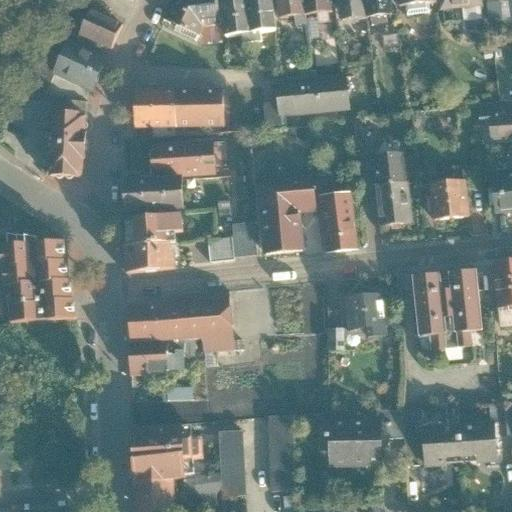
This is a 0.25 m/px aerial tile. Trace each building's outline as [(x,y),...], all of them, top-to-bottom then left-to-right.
[(217,30),(214,0),(172,0),(160,23),(200,40),(204,31),(217,30)] [(249,38),(245,0),(218,0),(223,40),(249,38)] [(273,35),(269,0),(245,0),(249,38),(273,35)] [(306,19),(303,0),(276,0),(279,23),(306,19)] [(331,16),(329,0),(303,0),(306,19),(331,16)] [(367,20),(366,8),(364,0),(335,0),(338,23),(367,20)] [(392,5),(391,0),(364,0),(366,8),(392,5)] [(434,5),(433,0),(397,0),(398,9),(434,5)] [(439,0),(440,11),(481,8),(480,0),(439,0)] [(126,27),(96,14),(86,37),(117,49),(126,27)] [(77,46),(64,74),(102,92),(116,63),(77,46)] [(352,114),(349,77),(279,83),(282,120),(352,114)] [(226,128),(225,91),(134,95),(136,132),(226,128)] [(511,108),(479,110),(480,128),(495,127),(496,142),(511,141),(511,108)] [(45,116),(46,182),(83,181),(83,115),(45,116)] [(216,176),(214,142),(150,147),(152,181),(216,176)] [(374,150),(361,151),(365,195),(380,194),(383,235),(411,232),(405,158),(374,160),(374,150)] [(257,181),(262,259),(304,257),(301,217),(316,216),(314,178),(257,181)] [(121,216),(180,212),(178,182),(119,187),(121,216)] [(471,222),(468,185),(429,188),(431,225),(471,222)] [(495,218),(511,216),(511,185),(493,187),(495,218)] [(356,252),(352,197),(322,200),(326,254),(356,252)] [(122,224),(124,251),(167,247),(166,238),(183,237),(181,219),(122,224)] [(256,260),(253,226),(232,227),(233,239),(209,241),(211,263),(256,260)] [(8,247),(0,247),(0,256),(0,259),(1,259),(2,269),(3,269),(3,278),(4,278),(5,288),(6,288),(7,298),(8,297),(8,306),(8,307),(9,307),(10,317),(11,317),(11,324),(18,324),(75,320),(76,320),(76,310),(74,310),(74,301),(73,301),(72,291),(71,291),(71,282),(70,282),(69,272),(68,272),(67,262),(66,262),(66,252),(65,253),(64,243),(38,245),(38,241),(38,240),(18,236),(7,240),(8,247)] [(124,251),(126,277),(174,273),(172,247),(167,247),(124,251)] [(511,263),(493,265),(497,312),(511,311),(511,263)] [(439,276),(412,279),(418,343),(431,342),(431,354),(472,352),(471,338),(482,338),(476,273),(449,276),(451,296),(441,297),(439,276)] [(173,346),(202,344),(202,355),(233,353),(231,298),(171,302),(171,307),(173,346)] [(384,299),(344,302),(347,341),(387,338),(384,299)] [(171,307),(130,310),(133,348),(167,346),(173,346),(171,307)] [(344,331),(328,333),(330,355),(345,354),(344,331)] [(167,346),(133,348),(134,376),(146,376),(146,369),(167,368),(167,346)] [(191,391),(167,391),(167,403),(192,403),(191,391)] [(511,437),(511,405),(498,407),(500,439),(511,437)] [(421,413),(402,414),(403,441),(404,447),(419,447),(417,423),(422,423),(421,413)] [(378,415),(378,420),(379,442),(403,441),(402,414),(378,415)] [(268,420),(270,497),(294,496),(292,419),(268,420)] [(327,422),(329,473),(380,471),(379,442),(378,420),(365,421),(365,424),(351,425),(351,421),(327,422)] [(496,426),(459,428),(461,468),(476,467),(476,469),(498,468),(496,426)] [(132,430),(134,484),(173,483),(182,482),(191,482),(190,464),(202,463),(201,439),(190,440),(190,430),(182,430),(183,428),(132,430)] [(459,428),(425,430),(427,472),(446,472),(446,468),(461,468),(459,428)] [(245,501),(241,435),(219,436),(222,481),(223,496),(223,502),(245,501)] [(222,481),(191,482),(182,482),(182,498),(223,496),(222,481)] [(173,511),(173,483),(134,484),(135,511),(173,511)]
